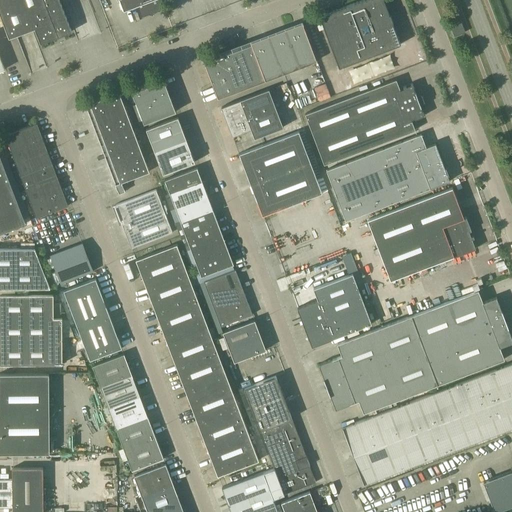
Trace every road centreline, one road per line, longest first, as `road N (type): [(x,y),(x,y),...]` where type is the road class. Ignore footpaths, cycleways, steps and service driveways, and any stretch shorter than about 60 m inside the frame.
road 1 (unclassified): [(350,511),(176,50)]
road 2 (unclassified): [(207,511),(46,96)]
road 3 (unclassified): [(511,232),(424,0)]
road 4 (unclassified): [(176,50),(305,0)]
road 5 (unclassified): [(46,96),(176,50)]
